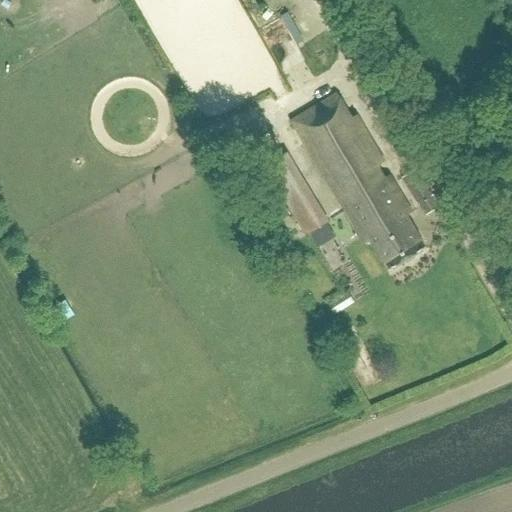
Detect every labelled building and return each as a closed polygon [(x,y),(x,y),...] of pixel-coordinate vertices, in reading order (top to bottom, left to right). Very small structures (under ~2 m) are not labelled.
[(264,40),(282,30),(274,16),(256,26),(264,40)] [(389,269),(425,247),(405,215),(411,212),(388,175),(383,178),(376,166),(383,162),(356,116),(350,119),(337,94),(291,121),(365,243),(371,239),(389,269)] [(263,167),(276,188),(303,234),(327,220),(287,153),(263,167)] [(426,215),(438,207),(431,197),(433,196),(418,168),(401,178),(416,202),(417,201),(426,215)] [(330,259),(345,250),(353,263),(342,269),(346,275),(372,258),(362,242),(357,245),(348,231),(322,247),(330,259)]
